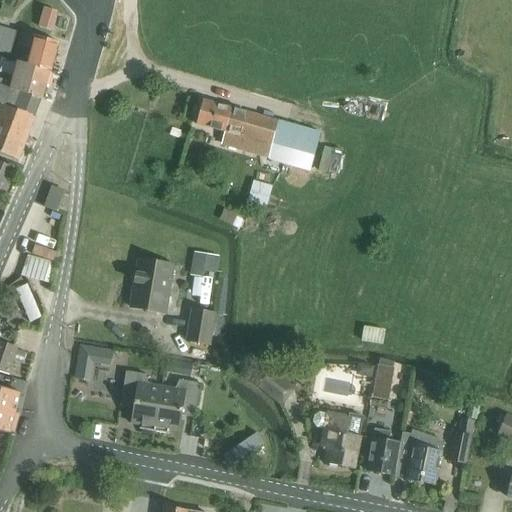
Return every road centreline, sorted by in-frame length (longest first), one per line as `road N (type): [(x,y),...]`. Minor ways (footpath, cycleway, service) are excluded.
road 1 (residential): [(384,511),(36,438)]
road 2 (residential): [(36,438),(76,203),(74,89)]
road 3 (residential): [(0,257),(74,89)]
